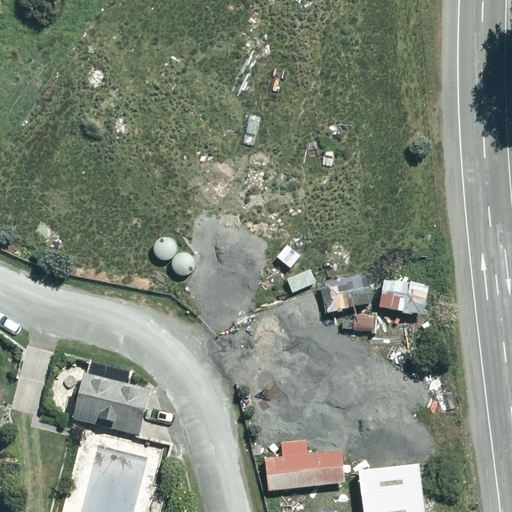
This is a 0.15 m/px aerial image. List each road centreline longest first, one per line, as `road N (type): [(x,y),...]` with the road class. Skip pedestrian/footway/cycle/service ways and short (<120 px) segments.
road 1 (trunk): [(511,424),(485,170),(483,0)]
road 2 (unclassified): [(229,511),(197,389),(180,361),(132,328),(0,282)]
